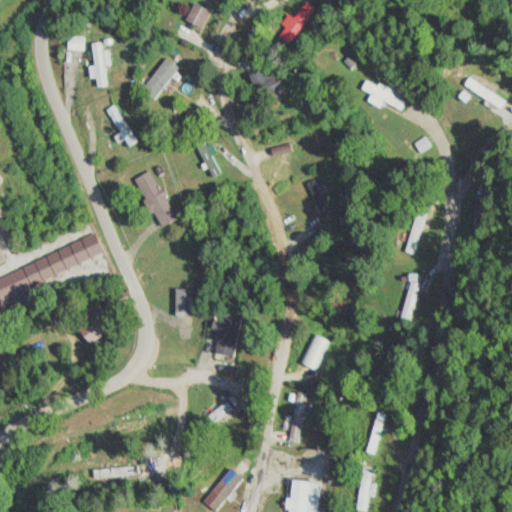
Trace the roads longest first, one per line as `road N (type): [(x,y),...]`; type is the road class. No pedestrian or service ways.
road 1 (residential): [(0,436),(150,356),(149,321),(66,133),(41,51),(41,20),(53,0)]
road 2 (residential): [(269,363),(257,180),(219,96),(219,46),(251,0)]
road 3 (residential): [(122,253),(203,261),(229,283),(265,344),(275,399),(235,511)]
road 4 (residential): [(393,511),(439,320),(448,194),(463,177)]
